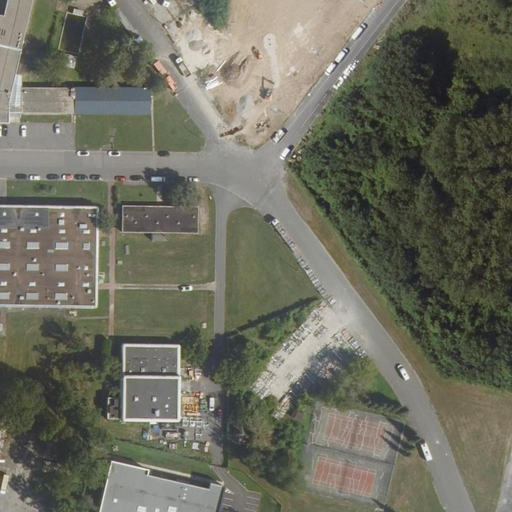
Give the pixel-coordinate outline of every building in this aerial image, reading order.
[(4,0),(5,1),(2,14),(0,13),(0,117),(8,118),(8,102),(20,102),(20,112),(148,112),(148,104),(153,104),(153,94),(148,94),(148,87),(21,86),(20,74),(14,71),(30,0),(4,0)] [(76,55),(59,51),(57,62),(73,66),(76,55)] [(95,205),(0,203),(0,305),(95,308),(95,287),(95,205)] [(123,205),(122,229),(152,230),(151,239),(167,239),(167,229),(196,230),(196,206),(161,206),(157,206),(123,205)] [(177,368),(177,344),(118,344),(118,356),(118,361),(118,400),(105,399),(105,419),(118,420),(118,422),(153,422),(176,422),(177,368)] [(150,469),(112,460),(100,511),(220,511),(226,486),(212,483),(211,489),(149,475),(150,469)]
